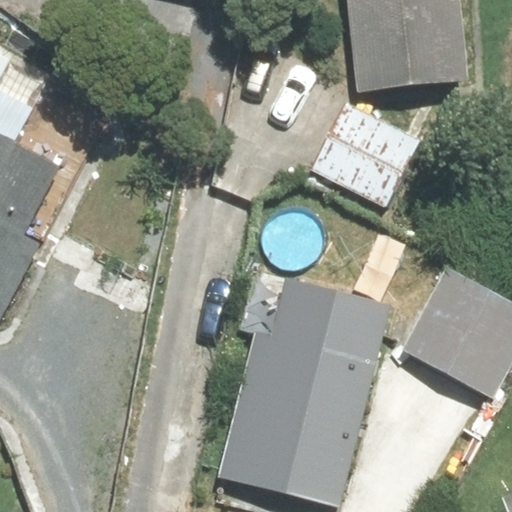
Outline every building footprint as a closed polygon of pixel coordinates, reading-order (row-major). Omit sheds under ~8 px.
[(458,0),(345,0),(356,101),(467,90),(458,0)] [(343,117),(313,181),(387,216),(417,151),(343,117)] [(0,143),(0,327),(42,250),(26,242),(62,176),(0,143)] [(114,381),(143,212),(94,203),(81,278),(60,274),(44,369),(114,381)] [(494,409),(511,368),(511,316),(434,282),(396,366),(494,409)] [(255,337),(218,486),(324,511),(342,511),(392,311),(284,285),(270,341),(255,337)] [(511,511),(511,500),(503,504),(506,511),(511,511)]
